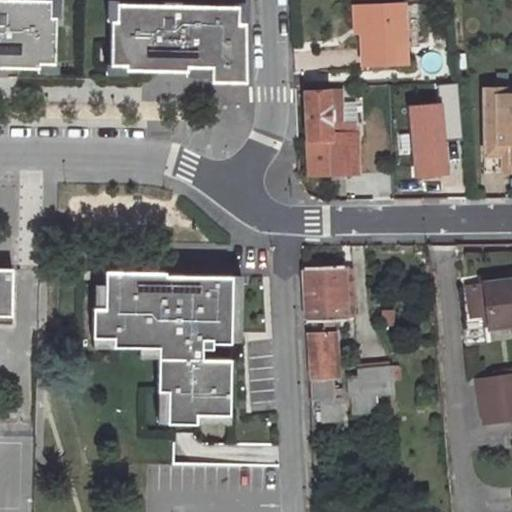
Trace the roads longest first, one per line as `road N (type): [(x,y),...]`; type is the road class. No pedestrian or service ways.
road 1 (residential): [(511,220),(270,219),(231,188)]
road 2 (residential): [(231,188),(187,163),(145,153),(0,151)]
road 3 (residential): [(231,188),(268,135),(266,0)]
